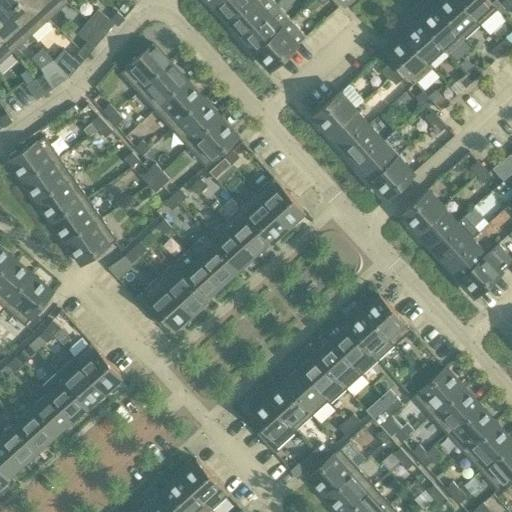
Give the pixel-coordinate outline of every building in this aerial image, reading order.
[(49,18),(32,0),(0,0),(31,34),(49,18)] [(0,0),(0,36),(13,50),(31,34),(0,0)] [(32,0),(49,18),(67,1),(65,0),(32,0)] [(215,0),(212,3),(227,19),(247,0),(215,0)] [(273,0),(247,0),(227,19),(241,35),(268,11),(276,3),(273,0)] [(459,31),(465,38),(480,24),(474,18),(475,17),(459,0),(439,0),(435,5),(459,32),(459,31)] [(497,9),(492,3),(489,0),(459,0),(475,17),(474,18),(480,24),(497,9)] [(511,6),(511,0),(504,0),(501,3),(508,11),(511,6)] [(276,3),(268,11),(241,35),(256,51),(291,19),(276,3)] [(459,32),(435,5),(432,7),(430,4),(422,11),(425,14),(418,19),(443,46),(442,47),(448,53),(465,38),(459,31),(459,32)] [(111,19),(116,23),(118,25),(125,17),(118,11),(111,19)] [(291,19),(256,51),(258,53),(255,56),(262,63),(264,61),(271,68),(306,36),(291,19)] [(443,46),(418,19),(416,22),(414,19),(406,26),(409,28),(402,34),(426,61),(427,60),(442,47),(443,46)] [(426,61),(402,34),(400,36),(398,33),(390,40),(393,43),(386,49),(416,82),(433,66),(427,60),(426,61)] [(0,62),(13,50),(0,36),(0,62)] [(511,43),(506,37),(498,44),(505,51),(511,45),(511,43)] [(80,49),(88,56),(95,48),(87,41),(80,49)] [(138,91),(171,62),(154,43),(121,72),(138,91)] [(505,51),(498,44),(491,50),(498,58),(505,51)] [(55,85),(68,77),(48,46),(35,54),(55,85)] [(88,56),(80,49),(73,57),(81,63),(88,56)] [(188,80),(171,62),(138,91),(155,110),(188,80)] [(389,77),(396,70),(390,62),(382,69),(389,77)] [(466,73),(473,80),(481,73),(474,66),(466,73)] [(396,70),(389,77),(396,84),(403,78),(396,70)] [(44,73),(35,79),(39,85),(45,94),(54,88),(44,73)] [(473,80),(466,73),(459,80),(466,87),(473,80)] [(35,79),(27,85),(37,100),(45,94),(39,85),(35,79)] [(204,99),(188,80),(155,110),(172,128),(204,99)] [(328,131),(355,107),(340,91),(313,115),(319,122),(317,124),(323,131),(326,129),(328,131)] [(422,91),(415,97),(422,104),(429,98),(422,91)] [(434,102),(440,110),(448,103),(442,95),(434,102)] [(204,99),(172,128),(188,147),(221,117),(204,99)] [(110,117),(117,111),(110,103),(103,110),(110,117)] [(369,123),(355,107),(328,131),(343,148),(369,123)] [(117,111),(110,117),(116,125),(124,118),(117,111)] [(432,125),(440,118),(433,111),(425,117),(432,125)] [(0,117),(0,120),(0,121),(0,128),(4,126),(5,127),(13,121),(7,112),(0,117)] [(99,129),(106,123),(99,115),(92,122),(99,129)] [(238,136),(221,117),(188,147),(206,166),(238,136)] [(447,126),(440,118),(432,125),(439,133),(447,126)] [(92,122),(84,130),(90,137),(99,129),(92,122)] [(106,123),(99,129),(105,137),(113,130),(106,123)] [(369,123),(343,148),(357,164),(384,140),(369,123)] [(24,181),(60,156),(45,135),(9,160),(24,181)] [(136,146),(143,154),(150,147),(143,140),(136,146)] [(398,156),(384,140),(357,164),(372,180),(398,156)] [(232,150),(225,156),(232,164),(239,157),(232,150)] [(125,158),(132,166),(140,160),(132,152),(125,158)] [(74,177),(60,156),(24,181),(38,202),(74,177)] [(232,164),(225,156),(209,171),(216,178),(232,164)] [(398,156),(372,180),(374,182),(371,185),(378,192),(380,190),(387,197),(413,173),(398,156)] [(477,175),(485,168),(478,160),(470,167),(477,175)] [(501,161),(493,168),(503,180),(511,173),(501,161)] [(156,177),(163,171),(156,163),(149,170),(156,177)] [(485,168),(477,175),(484,182),(491,175),(485,168)] [(156,177),(149,170),(142,176),(148,184),(156,177)] [(163,171),(156,177),(163,185),(170,179),(163,171)] [(88,197),(74,177),(38,202),(52,222),(88,197)] [(156,177),(148,184),(155,192),(163,185),(156,177)] [(274,177),(257,191),(257,192),(289,228),(299,219),(297,216),(304,210),(274,177)] [(208,186),(201,178),(193,185),(200,193),(208,186)] [(503,194),(510,188),(504,181),(496,187),(503,194)] [(416,229),(443,205),(428,188),(401,213),(407,220),(405,222),(411,229),(414,227),(416,229)] [(173,195),(180,203),(187,196),(181,189),(173,195)] [(257,192),(257,191),(255,189),(237,205),(240,207),(240,206),(271,240),(277,234),(279,237),(289,228),(257,192)] [(180,203),(173,195),(165,202),(172,210),(180,203)] [(88,197),(52,222),(66,242),(102,218),(88,197)] [(443,205),(416,229),(431,245),(457,221),(443,205)] [(240,206),(240,207),(224,221),(255,254),(271,240),(240,206)] [(431,245),(445,262),(472,237),(479,230),(465,215),(458,221),(457,221),(431,245)] [(102,218),(66,242),(81,264),(117,239),(102,218)] [(165,219),(157,226),(164,234),(172,227),(165,219)] [(224,221),(209,235),(239,268),(255,254),(224,221)] [(207,232),(190,247),(223,283),(239,268),(209,235),(207,232)] [(487,254),(472,237),(445,262),(460,278),(487,254)] [(133,248),(140,255),(147,249),(141,241),(133,248)] [(0,246),(0,275),(14,259),(0,246)] [(190,247),(174,262),(206,297),(223,283),(190,247)] [(140,255),(133,248),(125,255),(132,262),(140,255)] [(487,254),(460,278),(462,280),(459,282),(466,290),(468,287),(475,294),(502,270),(487,254)] [(33,275),(14,259),(0,275),(0,303),(5,308),(33,275)] [(206,297),(174,262),(158,276),(193,315),(203,306),(200,303),(206,297)] [(53,291),(33,275),(5,308),(24,324),(53,291)] [(162,326),(168,321),(174,327),(181,321),(183,323),(193,315),(158,276),(135,297),(162,326)] [(360,306),(394,345),(411,329),(379,294),(372,300),(370,297),(360,306)] [(352,318),(346,323),(378,359),(394,345),(360,306),(350,315),(352,318)] [(46,327),(53,334),(60,326),(52,319),(46,327)] [(346,323),(330,338),(362,373),(378,359),(346,323)] [(53,334),(46,327),(39,335),(47,342),(53,334)] [(330,338),(314,352),(346,388),(362,373),(330,338)] [(74,357),(106,393),(116,384),(114,381),(121,375),(91,342),(74,357)] [(23,349),(15,356),(22,364),(30,357),(23,349)] [(346,388),(314,352),(298,367),(328,400),(327,401),(329,403),(346,388)] [(22,364),(15,356),(8,363),(14,370),(22,364)] [(74,357),(58,371),(88,405),(94,399),(96,402),(106,393),(74,357)] [(417,370),(424,377),(432,371),(425,363),(417,370)] [(430,415),(463,386),(445,366),(413,396),(430,415)] [(312,415),(327,401),(328,400),(298,367),(282,381),(312,415)] [(424,377),(417,370),(410,377),(417,384),(424,377)] [(88,405),(58,371),(42,386),(47,392),(72,419),(88,405)] [(273,384),(264,393),(290,423),(296,429),(297,428),(312,415),(282,381),(276,387),(273,384)] [(479,404),(463,386),(430,415),(447,433),(479,404)] [(72,419),(47,392),(31,407),(56,434),(72,419)] [(296,429),(290,423),(264,393),(254,402),(256,404),(249,411),(263,427),(257,433),(273,451),(297,429),(297,428),(296,429)] [(389,403),(396,411),(403,404),(397,397),(389,403)] [(396,411),(389,403),(374,418),(380,425),(396,411)] [(479,404),(447,433),(464,452),(496,422),(479,404)] [(56,434),(31,407),(15,421),(39,448),(56,434)] [(354,413),(346,420),(353,428),(360,421),(354,413)] [(353,428),(346,420),(339,427),(346,434),(353,428)] [(15,421),(0,435),(0,436),(23,462),(39,448),(15,421)] [(511,440),(496,422),(464,452),(480,470),(511,441),(511,440)] [(410,434),(403,426),(395,432),(402,440),(410,434)] [(384,429),(376,435),(383,443),(390,436),(384,429)] [(0,436),(0,468),(7,477),(23,462),(0,436)] [(511,441),(480,470),(498,489),(511,476),(511,441)] [(322,442),(314,449),(321,457),(329,450),(322,442)] [(419,459),(426,452),(420,444),(412,451),(419,459)] [(325,496),(357,467),(340,447),(308,477),(325,496)] [(400,461),(407,455),(400,448),(393,454),(400,461)] [(321,457),(314,449),(306,456),(313,464),(321,457)] [(433,459),(426,452),(419,459),(426,466),(433,459)] [(407,455),(400,461),(407,469),(414,463),(407,455)] [(204,500),(212,509),(228,494),(196,459),(189,465),(187,462),(177,471),(203,501),(204,500)] [(290,470),(297,478),(305,471),(298,463),(290,470)] [(344,511),(374,485),(357,467),(325,496),(339,511),(344,511)] [(170,483),(163,488),(184,511),(208,511),(212,509),(204,500),(203,501),(177,471),(167,480),(170,483)] [(475,479),(466,486),(473,495),(482,487),(475,479)] [(452,495),(459,489),(453,482),(446,488),(452,495)] [(433,498),(440,492),(434,484),(427,491),(433,498)] [(380,511),(391,503),(374,485),(344,511),(380,511)] [(184,511),(163,488),(147,503),(155,511),(184,511)] [(459,489),(452,495),(459,503),(466,496),(459,489)] [(440,492),(433,498),(434,499),(426,506),(431,511),(434,511),(440,507),(440,506),(447,499),(440,492)] [(483,502),(475,509),(477,511),(487,511),(490,510),(483,502)] [(155,511),(147,503),(137,511),(155,511)] [(398,511),(391,503),(380,511),(398,511)]
